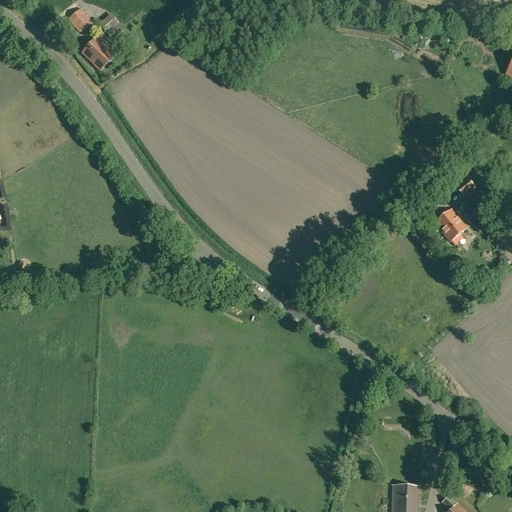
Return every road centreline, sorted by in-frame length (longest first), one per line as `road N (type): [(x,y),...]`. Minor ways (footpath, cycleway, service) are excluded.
road 1 (unclassified): [(208,253),(152,193),(61,67),(0,10)]
road 2 (unclassified): [(300,316),(351,252),(411,199),(511,129)]
road 3 (unclassified): [(208,253),(185,275),(0,290)]
road 4 (unclassified): [(446,416),(300,316)]
